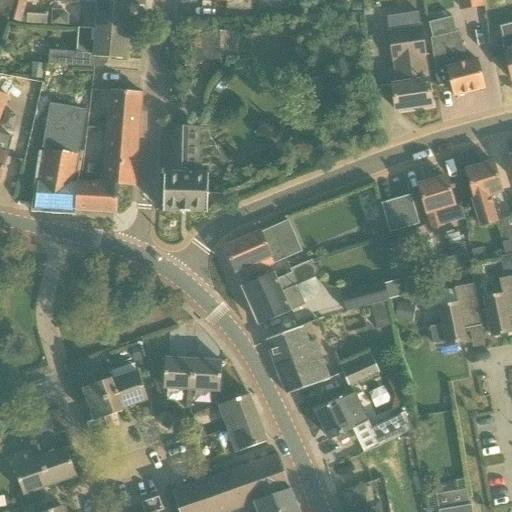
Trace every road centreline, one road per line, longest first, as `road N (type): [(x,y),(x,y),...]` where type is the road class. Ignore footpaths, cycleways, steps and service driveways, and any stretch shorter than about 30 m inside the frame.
road 1 (residential): [(174,275),(232,224),(358,166),(511,121)]
road 2 (residential): [(144,456),(97,466),(86,457),(35,319),(53,235)]
road 3 (tertiary): [(318,511),(273,406),(214,310),(174,275)]
road 4 (residential): [(132,258),(147,210),(162,0)]
